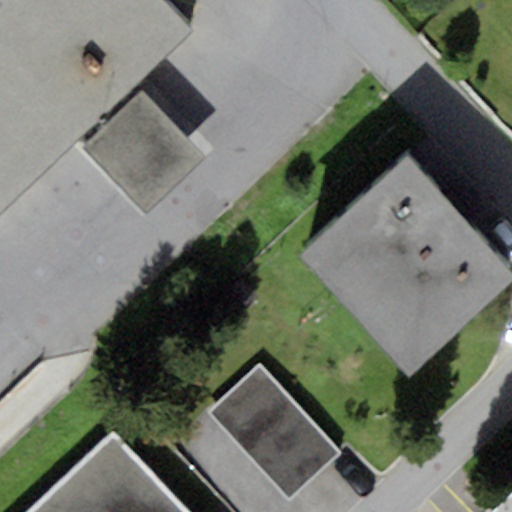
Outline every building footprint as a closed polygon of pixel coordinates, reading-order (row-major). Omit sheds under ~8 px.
[(0,0),(0,220),(193,28),(164,0),(0,0)] [(143,90),(84,151),(149,214),(208,153),(143,90)] [(511,281),(511,272),(408,158),(298,257),(407,377),(511,281)] [(340,451),(259,367),(211,414),(292,497),(340,451)] [(185,511),(112,436),(32,511),(185,511)] [(511,511),(511,498),(497,511),(511,511)]
